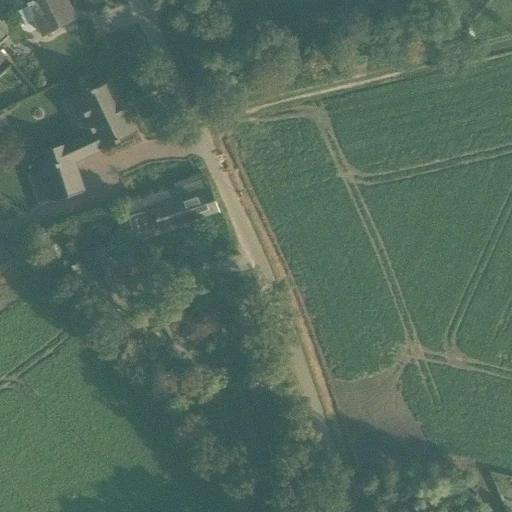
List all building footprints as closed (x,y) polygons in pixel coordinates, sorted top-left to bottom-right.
[(23,0),(41,35),(75,18),(74,17),(68,20),(61,6),(66,3),(67,5),(68,5),(65,0),(23,0)] [(86,118),(78,121),(85,137),(76,142),(83,157),(100,149),(101,150),(137,133),(129,115),(125,116),(109,82),(76,98),(86,118)] [(82,161),(32,177),(42,208),(92,192),(82,161)] [(175,189),(138,201),(125,205),(134,238),(146,235),(218,210),(211,189),(205,191),(201,181),(176,190),(175,189)] [(114,244),(76,257),(80,271),(73,273),(81,298),(88,295),(92,306),(131,294),(114,244)]
